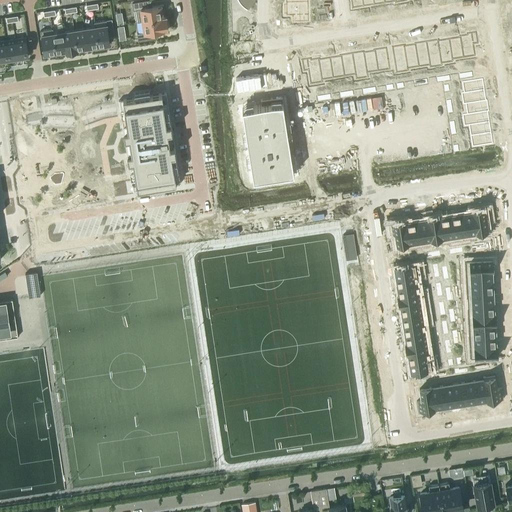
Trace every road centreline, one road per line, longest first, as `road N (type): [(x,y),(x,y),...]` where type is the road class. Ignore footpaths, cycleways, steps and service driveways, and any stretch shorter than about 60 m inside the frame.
road 1 (residential): [(108,511),(511,448)]
road 2 (residential): [(370,197),(407,431),(511,414)]
road 3 (residential): [(265,0),(266,42),(484,9)]
road 4 (residential): [(0,91),(180,61)]
road 5 (residential): [(510,175),(484,9)]
road 6 (residential): [(370,197),(206,222)]
road 7 (residential): [(510,175),(370,197)]
road 8 (residential): [(184,82),(206,222)]
